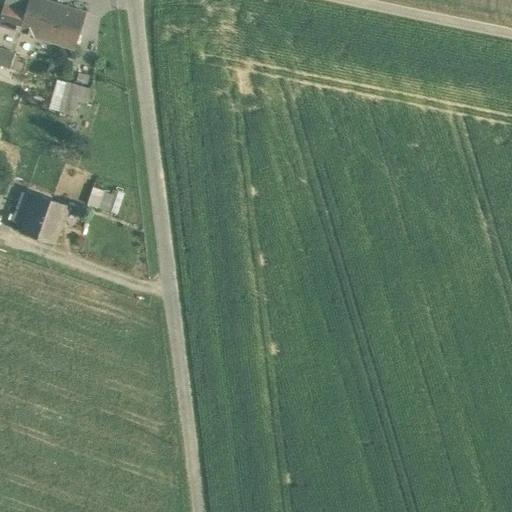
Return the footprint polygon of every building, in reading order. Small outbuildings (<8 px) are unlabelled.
[(86,12),(47,0),(28,0),(27,7),(6,0),(0,17),(0,24),(75,48),(86,12)] [(15,52),(0,47),(0,64),(10,68),(15,52)] [(90,88),(71,83),(68,97),(87,102),(90,88)] [(91,135),(97,104),(76,100),(70,131),(91,135)] [(117,196),(100,190),(95,206),(111,212),(117,196)] [(69,206),(34,193),(30,205),(17,209),(13,220),(23,223),(20,231),(54,243),(60,227),(61,227),(69,206)]
